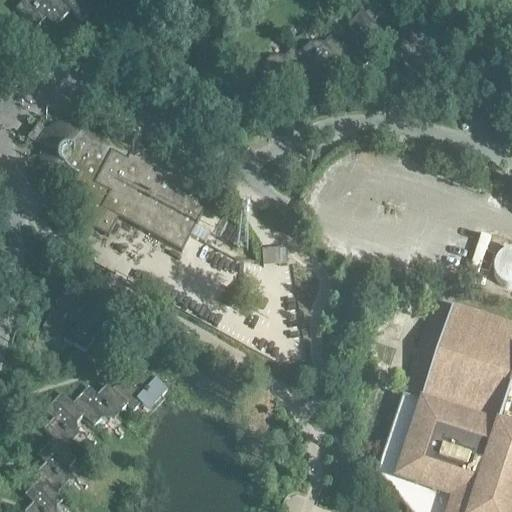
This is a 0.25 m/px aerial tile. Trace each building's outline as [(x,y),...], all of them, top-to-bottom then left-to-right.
[(54,29),(70,13),(71,12),(60,2),(60,1),(59,0),(26,0),(16,12),(36,31),(40,27),(36,23),(39,21),(42,17),(46,21),(54,29)] [(61,0),(60,1),(60,2),(71,12),(70,13),(81,23),(98,6),(92,0),(61,0)] [(353,0),(349,5),(360,15),(371,25),(372,25),(388,8),(379,0),(353,0)] [(353,59),(352,60),(363,70),(380,53),(367,40),(373,34),(377,38),(381,34),(372,25),(371,25),(360,15),(348,27),(348,41),(342,48),(341,48),(353,59)] [(336,76),(352,60),(353,59),(341,48),(342,48),(331,38),(324,45),(310,45),(298,58),(313,73),(313,74),(317,78),(321,74),(318,70),(324,64),(336,76)] [(297,90),(313,74),(313,73),(298,58),(292,51),(284,59),(271,59),(258,72),(278,92),(282,88),(278,84),(284,78),(297,90)] [(108,239),(118,221),(181,255),(216,190),(104,130),(95,146),(87,141),(89,136),(84,132),(85,130),(71,125),(57,127),(44,133),(34,145),(43,149),(40,159),(41,170),(46,179),(55,187),(56,184),(71,191),(69,194),(85,203),(75,221),(93,231),(108,239)] [(269,250),(261,251),(261,263),(262,267),(270,267),(286,266),(285,249),(269,250)] [(493,271),(493,273),(493,274),(493,276),(494,279),(495,281),(496,282),(497,284),(498,285),(499,286),(500,287),(501,288),(502,289),(504,290),(505,290),(507,291),(509,291),(510,291),(511,291),(511,254),(510,254),(509,255),(507,255),(505,255),(504,256),(502,257),(501,258),(500,259),(499,260),(497,261),(497,262),(496,264),(495,265),(494,267),(494,268),(493,270),(493,271)] [(85,332),(99,307),(65,289),(43,331),(45,329),(65,340),(64,342),(86,354),(95,337),(85,332)] [(381,463),(376,477),(406,511),(511,511),(511,330),(451,311),(420,406),(402,400),(381,463)] [(128,376),(112,393),(111,393),(127,408),(126,409),(133,415),(141,406),(147,406),(155,406),(167,394),(167,391),(147,374),(143,379),(146,382),(140,388),(128,376)] [(115,421),(126,409),(127,408),(111,393),(112,393),(107,389),(103,393),(107,396),(101,402),(88,390),(72,407),(83,418),(94,429),(101,421),(115,421)] [(44,433),(53,442),(53,441),(64,452),(65,451),(77,439),(76,425),(83,418),(72,407),(62,397),(45,414),(57,426),(52,432),(48,429),(44,433)] [(53,441),(53,442),(37,458),(50,470),(44,477),(40,473),(36,477),(41,481),(57,496),(57,495),(69,483),(68,469),(76,462),(65,451),(64,452),(53,441)] [(56,511),(56,509),(63,502),(57,495),(57,496),(41,481),(25,498),(37,510),(35,511),(56,511)]
